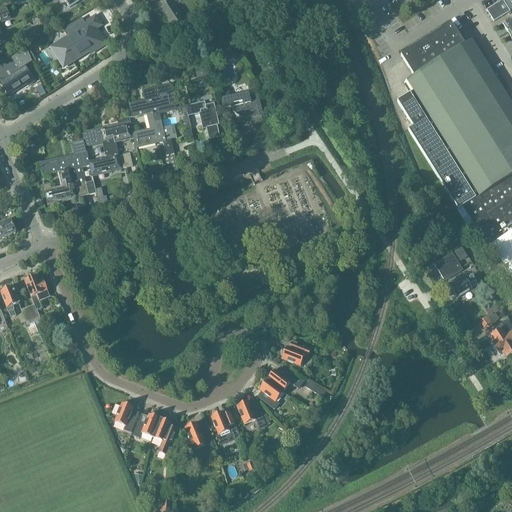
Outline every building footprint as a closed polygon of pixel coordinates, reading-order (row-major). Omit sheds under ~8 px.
[(64,0),(69,8),(70,8),(81,0),(64,0)] [(164,0),(155,6),(158,11),(160,10),(174,32),(187,24),(172,2),(168,5),(164,0)] [(503,1),(498,4),(486,11),(494,22),(509,12),(511,17),(511,0),(504,0),(503,1)] [(146,5),(140,8),(143,13),(148,10),(146,5)] [(6,8),(0,10),(0,41),(2,40),(0,37),(1,37),(2,35),(0,30),(0,20),(1,22),(10,18),(6,8)] [(72,39),(54,49),(61,59),(61,60),(66,56),(71,64),(95,48),(97,51),(106,45),(96,29),(101,26),(96,17),(85,23),(84,22),(82,19),(65,29),(72,39)] [(511,18),(502,25),(511,39),(511,18)] [(451,24),(400,56),(414,77),(464,45),(451,24)] [(31,29),(24,31),(25,33),(28,42),(33,40),(35,39),(31,29)] [(511,94),(497,71),(495,72),(474,39),(464,45),(414,77),(404,83),(410,94),(397,102),(413,128),(408,131),(458,210),(462,208),(487,248),(490,246),(511,280),(511,94)] [(233,47),(227,52),(231,57),(237,53),(233,47)] [(19,71),(0,83),(8,96),(9,95),(16,91),(27,83),(28,85),(34,81),(25,67),(19,71)] [(208,71),(197,73),(199,79),(209,77),(208,71)] [(145,102),(129,106),(132,118),(149,114),(159,112),(159,114),(176,110),(173,96),(171,85),(143,92),(145,102)] [(41,86),(36,89),(40,98),(46,96),(41,86)] [(225,111),(232,109),(233,113),(242,118),(246,117),(246,121),(250,120),(253,132),(264,129),(261,117),(263,117),(258,96),(249,98),(249,94),(222,100),(225,111)] [(204,103),(181,109),(182,115),(187,114),(188,118),(189,118),(189,117),(199,115),(199,116),(202,116),(204,124),(201,125),(203,130),(206,129),(209,141),(220,138),(217,126),(219,126),(214,105),(205,106),(204,103)] [(153,131),(134,135),(134,137),(136,147),(163,141),(163,145),(166,156),(174,154),(170,139),(171,139),(168,127),(162,129),(159,114),(159,112),(149,114),(153,131)] [(119,127),(85,134),(85,135),(87,146),(102,143),(104,142),(115,140),(115,141),(134,137),(134,135),(133,135),(130,124),(129,124),(128,120),(118,123),(119,127)] [(174,126),(168,127),(171,139),(176,138),(174,126)] [(105,159),(89,162),(89,163),(90,167),(92,176),(121,170),(127,169),(124,156),(119,157),(115,141),(115,140),(104,142),(102,143),(105,159)] [(76,156),(42,164),(44,174),(58,171),(70,168),(74,185),(79,184),(82,197),(96,194),(94,182),(86,184),(82,168),(90,167),(89,163),(89,162),(87,154),(86,154),(83,143),(74,145),(76,156)] [(130,154),(124,156),(127,169),(133,167),(130,154)] [(32,166),(24,168),(26,175),(33,173),(32,166)] [(51,185),(43,187),(47,205),(77,198),(82,197),(79,184),(74,185),(70,168),(58,171),(62,187),(52,189),(51,185)] [(10,221),(0,225),(0,227),(5,238),(13,234),(16,234),(12,224),(10,221)] [(352,236),(341,240),(344,248),(355,244),(352,236)] [(455,252),(460,260),(467,256),(462,248),(455,252)] [(282,258),(283,258),(284,261),(284,262),(285,262),(286,265),(285,266),(286,266),(287,268),(289,267),(290,266),(292,265),(293,266),(293,265),(295,264),(295,263),(295,262),(294,262),(293,258),(294,258),(293,258),(291,254),(292,254),(291,254),(290,250),(290,249),(290,250),(289,249),(288,249),(289,250),(282,253),(281,252),(281,253),(280,254),(281,254),(283,257),(282,258)] [(453,254),(435,265),(445,281),(463,271),(453,254)] [(450,289),(453,293),(454,294),(453,294),(454,294),(454,296),(455,297),(456,298),(457,300),(472,291),(474,294),(479,291),(480,290),(471,275),(459,283),(459,284),(451,289),(450,289)] [(27,309),(33,323),(34,323),(41,320),(37,312),(42,310),(39,302),(50,297),(43,281),(39,283),(37,277),(29,280),(30,282),(26,284),(34,304),(35,306),(27,309)] [(1,294),(11,318),(16,316),(12,307),(19,304),(15,294),(14,294),(12,288),(11,289),(11,288),(10,287),(6,289),(5,290),(6,291),(4,291),(4,293),(1,294)] [(28,325),(33,323),(27,309),(21,311),(27,326),(28,325)] [(489,318),(481,323),(486,330),(494,324),(489,318)] [(511,329),(510,326),(507,322),(499,327),(501,331),(491,337),(495,343),(493,345),(499,354),(503,352),(508,358),(511,355),(511,329)] [(33,323),(28,325),(32,335),(38,333),(34,323),(33,323)] [(464,323),(459,326),(462,331),(467,328),(464,323)] [(282,353),(281,357),(282,358),(281,360),(300,367),(305,356),(308,357),(311,351),(310,350),(299,346),(291,343),(289,349),(286,348),(284,353),(282,353)] [(270,377),(267,381),(283,393),(290,384),(298,390),(302,384),(281,368),(277,373),(275,371),(274,372),(272,372),(270,375),(270,377)] [(267,381),(264,385),(262,385),(260,388),(260,390),(259,391),(262,393),(258,398),(275,410),(279,405),(276,403),(283,393),(267,381)] [(305,388),(315,394),(319,389),(308,382),(305,388)] [(266,428),(265,426),(269,424),(266,415),(262,417),(255,403),(250,405),(249,402),(244,404),(242,404),(239,405),(238,407),(237,407),(244,426),(256,421),(260,430),(266,428)] [(122,404),(114,423),(126,428),(124,431),(131,434),(138,414),(133,412),(134,409),(129,407),(128,405),(125,404),(123,405),(122,404)] [(220,447),(229,443),(232,436),(234,441),(240,438),(230,413),(224,416),(223,413),(218,415),(216,414),(213,416),(212,417),(211,418),(219,436),(216,438),(220,447)] [(153,439),(161,420),(156,418),(155,416),(152,415),(150,416),(149,415),(148,418),(142,416),(134,436),(140,439),(142,434),(153,439)] [(166,457),(169,449),(177,430),(171,428),(172,425),(171,424),(170,423),(167,421),(165,422),(161,420),(153,439),(164,443),(160,454),(166,457)] [(185,429),(194,451),(206,446),(208,452),(214,449),(204,424),(198,427),(197,424),(192,426),(190,425),(187,427),(186,428),(185,429)] [(298,429),(292,433),(296,439),(302,435),(298,429)] [(252,463),(247,465),(250,473),(255,471),(252,463)] [(142,476),(134,474),(138,486),(140,486),(142,476)] [(158,494),(157,511),(170,511),(171,495),(163,494),(158,494)]
